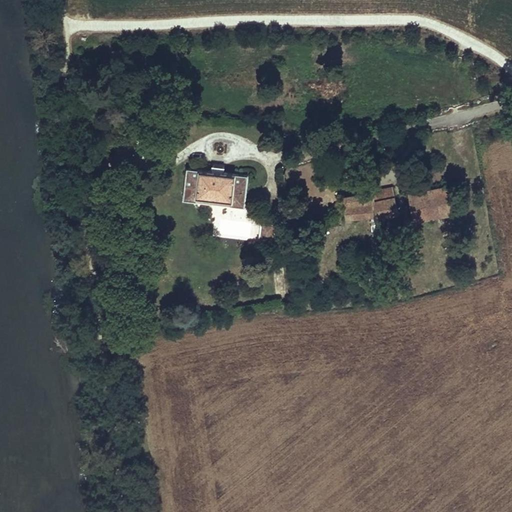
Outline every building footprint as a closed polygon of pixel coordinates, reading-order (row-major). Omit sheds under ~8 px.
[(248,175),(188,168),(184,199),(198,201),(198,197),(232,200),(231,204),(245,206),(248,175)] [(394,188),(343,198),(345,218),(376,215),(376,219),(399,214),(394,188)] [(448,189),(428,193),(434,219),(454,214),(448,189)] [(428,193),(410,197),(416,223),(434,219),(428,193)] [(272,239),(273,224),(261,224),(261,238),(272,239)]
